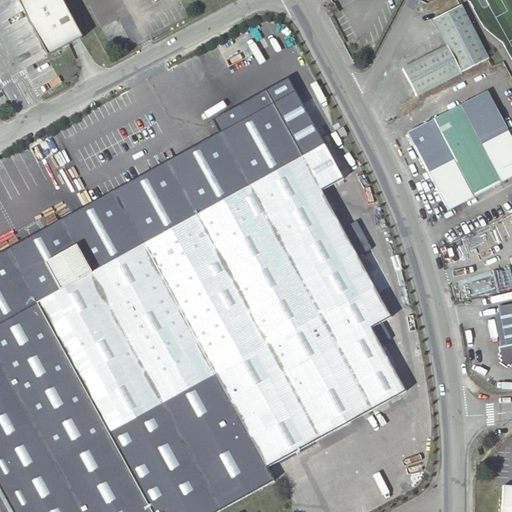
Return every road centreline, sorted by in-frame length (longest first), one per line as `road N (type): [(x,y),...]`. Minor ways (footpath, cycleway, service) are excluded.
road 1 (unclassified): [(299,0),(419,240),(454,416)]
road 2 (unclassified): [(257,0),(0,137)]
road 3 (unknown): [(511,117),(496,89),(477,84),(379,153)]
